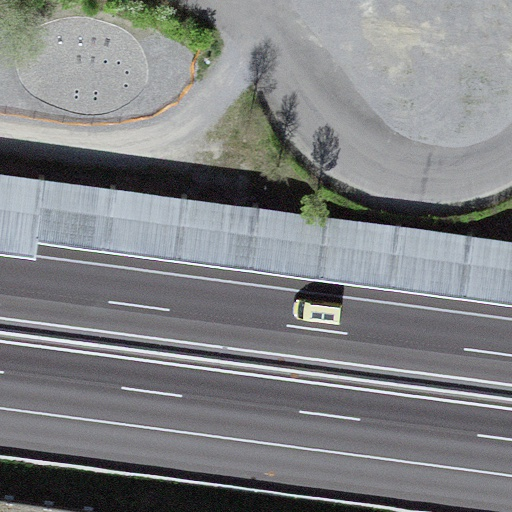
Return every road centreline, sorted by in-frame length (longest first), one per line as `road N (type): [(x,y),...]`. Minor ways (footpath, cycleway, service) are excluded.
road 1 (motorway): [(511,355),(0,287)]
road 2 (motorway): [(0,371),(511,439)]
road 3 (track): [(0,129),(140,143),(182,128),(239,60),(256,0)]
